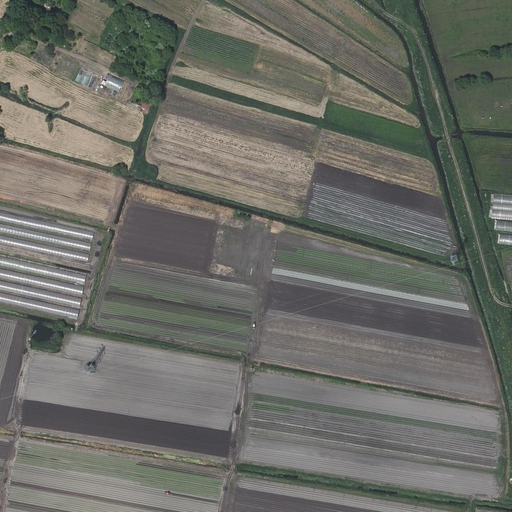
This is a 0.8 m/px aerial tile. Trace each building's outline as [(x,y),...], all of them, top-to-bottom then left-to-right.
[(120,92),(124,81),(110,75),(107,82),(104,80),(102,84),(120,92)] [(142,107),(150,110),(153,103),(144,100),(142,107)] [(511,193),(495,192),(493,218),(511,219),(511,193)] [(10,213),(0,211),(0,219),(9,221),(10,213)] [(495,230),(511,232),(511,222),(496,221),(495,230)] [(93,239),(94,232),(58,225),(57,228),(55,227),(54,231),(93,239)] [(0,227),(0,232),(90,249),(91,244),(0,227)] [(511,235),(499,234),(498,244),(511,245),(511,235)] [(0,244),(88,260),(90,252),(0,236),(0,244)] [(0,276),(83,292),(84,286),(66,283),(66,284),(62,284),(62,280),(0,269),(0,276)] [(0,288),(81,305),(82,297),(0,280),(0,288)] [(80,309),(0,292),(0,301),(78,317),(80,309)]
